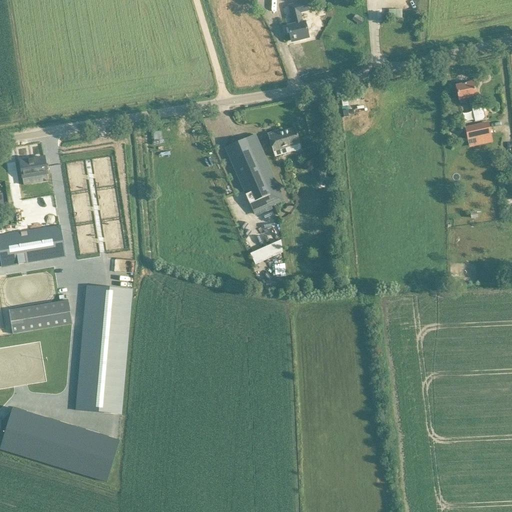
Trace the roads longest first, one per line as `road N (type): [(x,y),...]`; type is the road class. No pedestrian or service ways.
road 1 (unclassified): [(226,102),(511,39)]
road 2 (unclassified): [(0,140),(226,102)]
road 3 (unknown): [(43,133),(66,253),(98,286)]
road 4 (unknown): [(226,102),(223,168),(251,224)]
